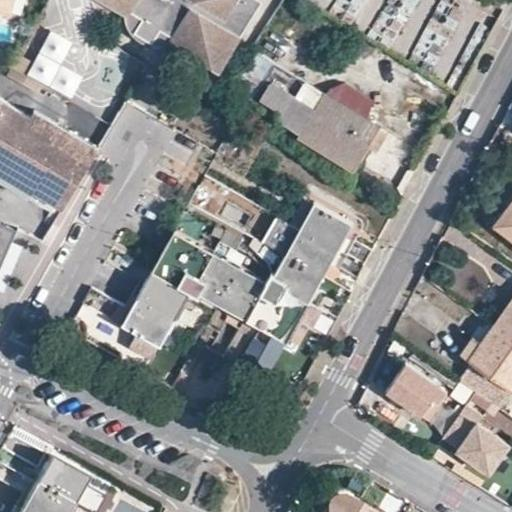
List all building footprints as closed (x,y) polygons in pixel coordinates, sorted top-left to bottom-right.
[(0,0),(0,9),(8,12),(10,0),(0,0)] [(255,0),(107,0),(122,10),(125,5),(138,12),(129,27),(146,38),(155,25),(167,32),(165,37),(212,68),(255,0)] [(339,0),(335,7),(359,19),(369,0),(339,0)] [(388,0),(374,36),(398,46),(416,0),(388,0)] [(435,66),(466,5),(455,0),(440,0),(413,55),(435,66)] [(66,38),(45,26),(20,70),(62,97),(76,72),(54,60),(66,38)] [(268,136),(279,119),(351,162),(363,141),(374,121),(272,60),(237,117),(268,136)] [(32,105),(28,111),(0,94),(0,174),(27,191),(32,185),(61,203),(96,142),(32,105)] [(363,141),(374,147),(385,127),(374,121),(363,141)] [(312,199),(299,222),(338,243),(350,219),(312,199)] [(511,203),(495,226),(511,238),(511,203)] [(0,274),(21,225),(0,216),(0,274)] [(299,222),(284,248),(322,270),(338,243),(299,222)] [(217,300),(239,262),(172,227),(151,266),(189,288),(197,293),(200,291),(217,300)] [(273,270),(268,267),(263,276),(259,273),(239,262),(217,300),(246,316),(259,324),(285,338),(322,270),(284,248),(273,270)] [(151,266),(135,292),(174,314),(185,293),(189,288),(151,266)] [(174,314),(135,292),(130,302),(120,320),(135,328),(128,340),(150,352),(157,340),(158,340),(174,314)] [(511,295),(489,328),(511,343),(511,295)] [(459,381),(498,408),(511,387),(511,343),(489,328),(466,362),(470,365),(459,381)] [(255,339),(243,358),(267,374),(279,355),(255,339)] [(466,362),(460,358),(450,374),(459,381),(470,365),(466,362)] [(401,363),(382,392),(419,418),(432,398),(439,402),(444,393),(401,363)] [(431,426),(444,405),(439,402),(432,398),(419,418),(431,426)] [(508,446),(477,424),(481,418),(465,406),(442,439),(458,450),(456,452),(488,474),(508,446)] [(404,440),(412,429),(380,407),(372,418),(404,440)] [(46,455),(32,481),(68,502),(83,475),(46,455)] [(32,481),(17,508),(23,511),(62,511),(68,502),(32,481)] [(369,504),(379,509),(389,491),(379,485),(369,504)] [(369,511),(341,494),(335,495),(331,496),(328,497),(325,501),(318,511),(369,511)]
